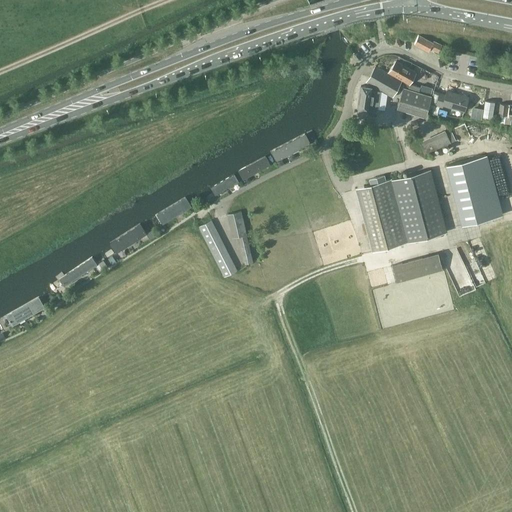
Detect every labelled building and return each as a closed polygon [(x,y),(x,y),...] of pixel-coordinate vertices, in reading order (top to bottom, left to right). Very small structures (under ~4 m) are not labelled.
[(432,43),(418,36),(414,44),(429,51),(430,48),(438,52),(441,46),(433,41),(432,43)] [(388,73),(402,81),(409,85),(409,84),(416,73),(395,61),(388,73)] [(366,82),(392,97),(402,81),(388,73),(376,66),(366,82)] [(403,88),(397,106),(426,114),(431,97),(418,93),(420,87),(409,84),(409,85),(408,89),(403,88)] [(380,91),(376,91),(376,89),(372,87),(361,86),(357,108),(360,109),(360,110),(364,111),(364,109),(369,110),(368,114),(376,116),(380,91)] [(434,91),(429,107),(428,112),(437,115),(439,107),(442,108),(443,106),(464,112),(468,97),(446,91),(445,95),(439,93),(439,92),(434,91)] [(511,105),(500,104),(497,122),(510,124),(511,118),(511,105)] [(312,127),(269,150),(278,168),(321,146),(312,127)] [(445,130),(443,131),(419,142),(425,155),(451,143),(445,130)] [(487,154),(446,165),(462,227),(502,215),(487,154)] [(238,171),(246,185),(276,169),(269,155),(238,171)] [(429,170),(391,180),(408,242),(446,233),(429,170)] [(207,206),(242,188),(235,174),(199,193),(207,206)] [(408,242),(391,180),(386,181),(385,175),(369,179),(371,185),(355,189),(372,252),(408,242)] [(158,233),(194,212),(186,198),(151,219),(158,233)] [(245,263),(253,261),(241,210),(227,213),(232,237),(238,236),(245,263)] [(224,276),(236,269),(211,219),(199,226),(224,276)] [(143,222),(106,246),(115,261),(152,239),(143,222)] [(56,300),(109,267),(98,250),(45,283),(56,300)] [(398,282),(443,269),(438,252),(393,265),(398,282)] [(39,294),(0,316),(0,324),(6,335),(49,310),(39,294)]
